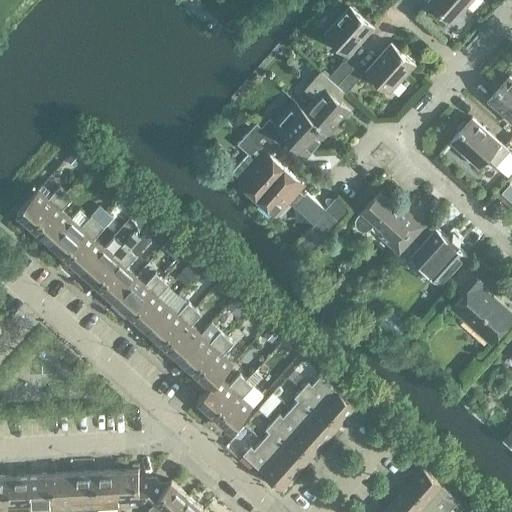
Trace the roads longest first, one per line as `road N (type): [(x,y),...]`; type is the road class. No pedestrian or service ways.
road 1 (residential): [(180,433),(41,316),(0,359)]
road 2 (residential): [(0,444),(180,433)]
road 3 (residential): [(511,244),(392,140)]
